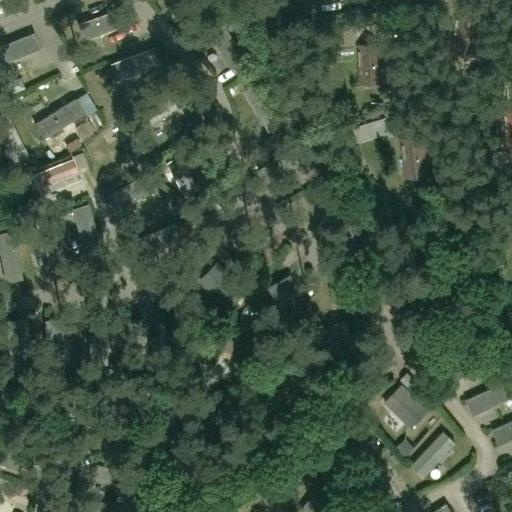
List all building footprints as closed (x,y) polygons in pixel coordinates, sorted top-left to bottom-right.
[(453,48),(478,51),(482,17),(457,14),(453,48)] [(101,38),(93,51),(110,61),(118,49),(101,38)] [(386,77),(383,43),(358,44),(361,79),(386,77)] [(61,121),(46,128),(51,140),(66,134),(61,121)] [(430,170),(426,136),(401,139),(405,173),(430,170)] [(274,405),(278,412),(320,388),(319,387),(316,389),(301,363),(304,361),(303,360),(262,385),(266,392),(269,390),(277,403),(274,405)] [(412,389),(393,406),(423,439),(442,421),(412,389)] [(488,429),(511,416),(511,392),(481,407),(485,414),(482,416),(488,429)] [(349,416),(315,433),(327,456),(360,439),(349,416)] [(438,485),(469,453),(454,438),(422,470),(438,485)] [(337,511),(324,499),(311,511),(337,511)]
